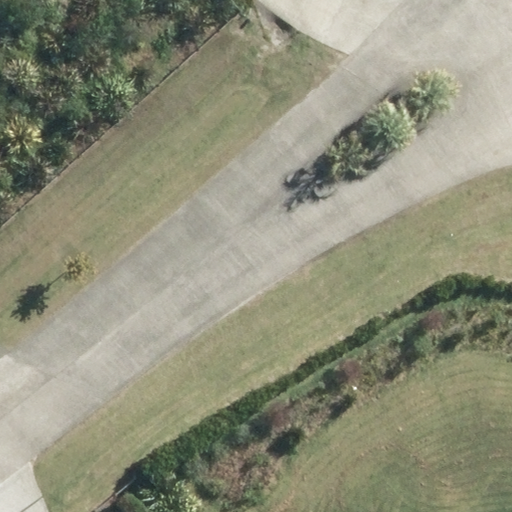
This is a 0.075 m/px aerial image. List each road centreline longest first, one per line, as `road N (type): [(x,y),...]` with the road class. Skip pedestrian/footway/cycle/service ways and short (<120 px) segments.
road 1 (residential): [(202,261),(293,145),(475,0)]
road 2 (residential): [(511,85),(344,220),(202,261)]
road 3 (residential): [(0,428),(202,261)]
